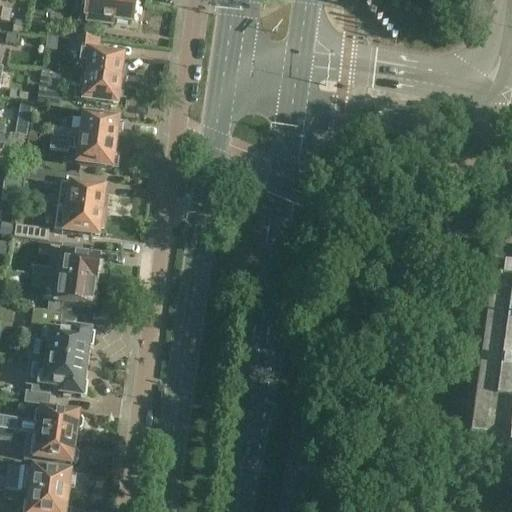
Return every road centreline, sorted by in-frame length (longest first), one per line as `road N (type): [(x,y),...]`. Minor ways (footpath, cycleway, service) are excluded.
road 1 (residential): [(197,0),(127,511)]
road 2 (primary): [(224,71),(163,511)]
road 3 (primary): [(237,511),(292,102)]
road 4 (tertiary): [(490,91),(298,60)]
road 5 (tertiary): [(292,102),(469,127)]
